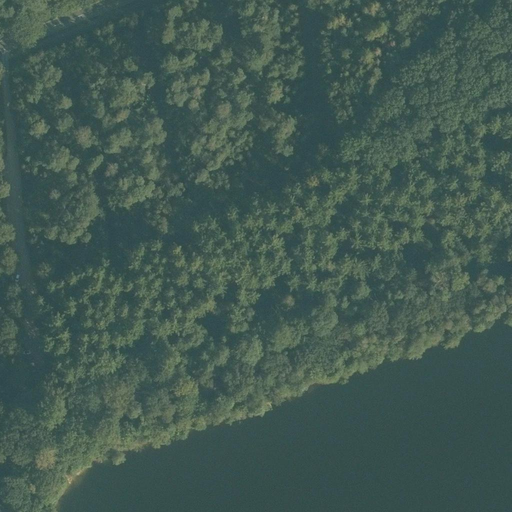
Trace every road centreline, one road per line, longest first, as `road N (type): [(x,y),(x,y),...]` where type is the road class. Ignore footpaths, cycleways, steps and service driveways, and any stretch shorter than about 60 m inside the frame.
road 1 (track): [(33,292),(511,102)]
road 2 (track): [(33,292),(1,50)]
road 3 (secondary): [(0,50),(126,0)]
road 4 (track): [(37,414),(46,393),(33,292)]
